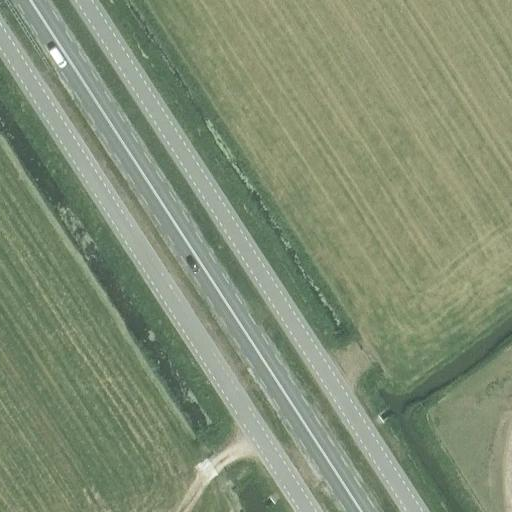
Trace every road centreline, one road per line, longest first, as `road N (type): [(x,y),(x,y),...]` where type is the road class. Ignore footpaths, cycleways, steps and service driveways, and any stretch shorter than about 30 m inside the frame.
road 1 (primary): [(361,511),(28,0)]
road 2 (unclassified): [(413,511),(83,0)]
road 3 (unclassified): [(308,511),(0,35)]
road 4 (track): [(184,511),(219,463),(375,348)]
